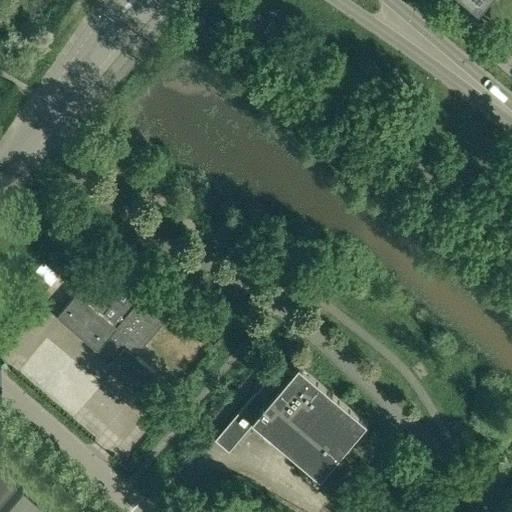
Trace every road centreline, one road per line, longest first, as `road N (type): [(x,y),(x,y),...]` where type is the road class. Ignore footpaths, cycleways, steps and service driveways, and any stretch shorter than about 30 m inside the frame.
road 1 (unclassified): [(143,511),(0,386)]
road 2 (primary): [(332,0),(482,91)]
road 3 (unclassified): [(106,33),(0,172)]
road 4 (primary): [(482,91),(388,0)]
